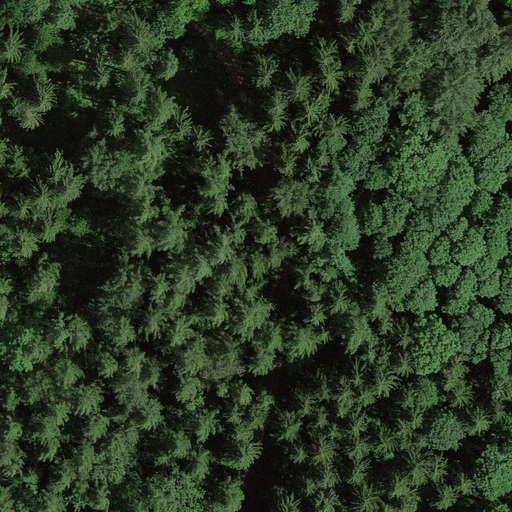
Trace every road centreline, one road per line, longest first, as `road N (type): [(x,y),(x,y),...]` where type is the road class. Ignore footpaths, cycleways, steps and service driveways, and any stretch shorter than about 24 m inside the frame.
road 1 (track): [(176,0),(238,69),(261,132),(278,237),(274,378),(219,511)]
road 2 (track): [(0,136),(69,76),(83,0)]
